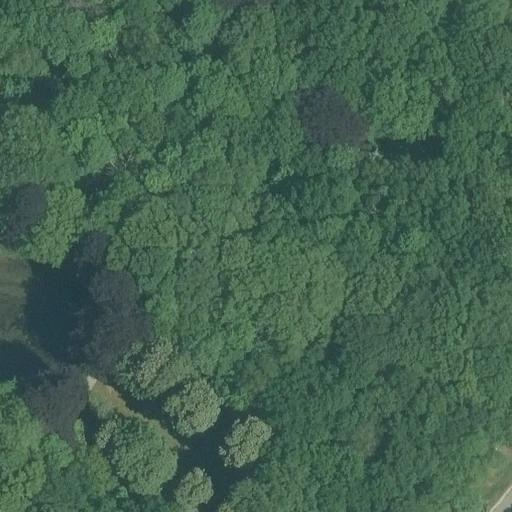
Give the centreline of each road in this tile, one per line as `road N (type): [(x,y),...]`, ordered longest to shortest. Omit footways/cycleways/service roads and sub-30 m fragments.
road 1 (track): [(475,380),(0,234)]
road 2 (track): [(243,511),(81,388)]
